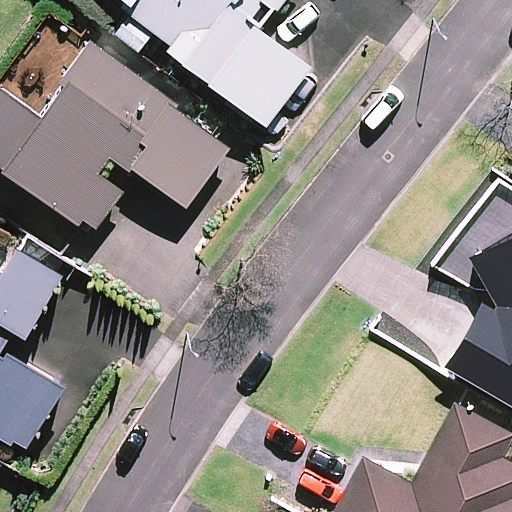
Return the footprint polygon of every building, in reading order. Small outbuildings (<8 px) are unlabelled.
[(132,0),(112,25),(137,45),(150,29),(263,120),(309,62),(259,22),(276,0),(132,0)] [(0,159),(91,225),(122,182),(104,169),(115,154),(133,167),(135,164),(185,200),(228,140),(90,40),(39,109),(0,79),(0,159)] [(511,229),(469,248),(486,295),(445,359),(511,402),(511,229)] [(0,265),(0,428),(23,442),(61,381),(0,342),(0,337),(10,321),(23,329),(61,268),(16,240),(0,265)] [(509,429),(454,399),(411,479),(362,453),(330,511),(511,511),(511,460),(497,452),(509,429)]
